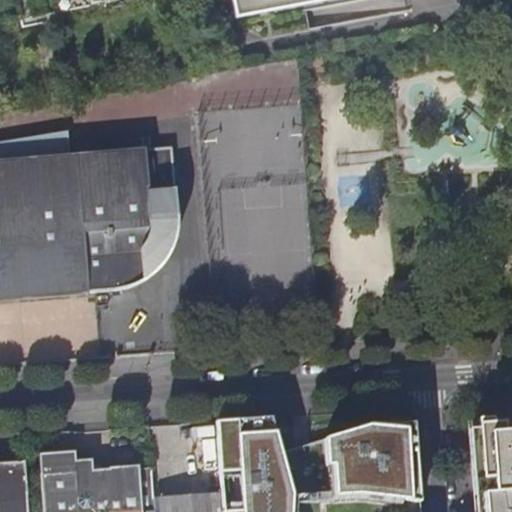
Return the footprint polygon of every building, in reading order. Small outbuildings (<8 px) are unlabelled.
[(230,0),(235,22),(350,0),(230,0)] [(511,0),(503,0),(508,24),(511,23),(511,0)] [(175,230),(175,223),(169,151),(0,165),(0,303),(112,294),(118,293),(125,291),(131,289),(137,287),(144,283),(150,279),(156,275),(161,268),(165,262),(167,257),(170,251),(173,243),(174,238),(175,230)] [(511,415),(468,419),(475,511),(485,511),(484,493),(494,493),(493,479),(483,480),(479,428),(489,428),(489,424),(504,423),(505,431),(511,430),(511,415)] [(370,428),(330,439),(289,452),(281,454),(270,419),(216,422),(221,493),(222,511),(420,511),(414,425),(379,427),(370,428)] [(489,428),(479,428),(483,480),(493,479),(494,493),(484,493),(485,511),(511,511),(511,430),(505,431),(504,423),(489,424),(489,428)] [(154,511),(154,498),(152,468),(139,469),(138,466),(108,468),(109,470),(76,472),(75,452),(39,455),(42,511),(154,511)] [(0,511),(27,511),(24,462),(0,464),(0,511)] [(154,511),(222,511),(221,493),(154,498),(154,511)]
